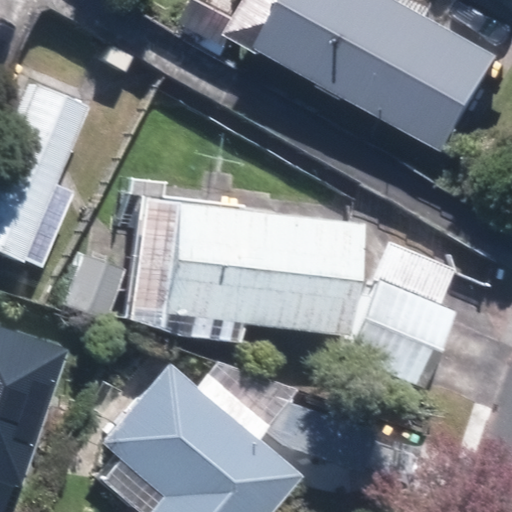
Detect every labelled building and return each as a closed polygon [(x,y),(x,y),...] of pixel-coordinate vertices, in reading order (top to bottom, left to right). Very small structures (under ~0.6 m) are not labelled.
[(430,0),(295,0),(274,36),(453,142),(510,47),(430,0)] [(80,100),(28,77),(0,141),(0,246),(14,253),(80,100)] [(120,304),(340,330),(353,217),(134,191),(120,304)] [(373,276),(340,353),(415,384),(447,307),(373,276)] [(61,344),(0,322),(0,478),(12,482),(61,344)] [(136,511),(256,511),(292,468),(158,360),(94,439),(156,488),(136,511)]
